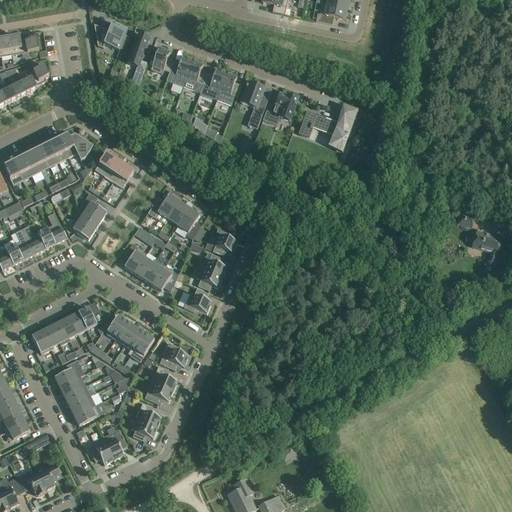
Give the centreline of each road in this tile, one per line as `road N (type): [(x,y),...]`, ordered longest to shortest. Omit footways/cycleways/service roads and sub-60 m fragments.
road 1 (residential): [(213,347),(259,237),(71,111)]
road 2 (track): [(190,478),(449,329)]
road 3 (residential): [(90,495),(166,456),(213,347)]
road 4 (residential): [(321,97),(168,38),(180,0)]
road 5 (residential): [(90,495),(10,332)]
road 6 (residential): [(237,7),(252,18),(353,36),(363,0)]
road 7 (residential): [(213,347),(89,270)]
